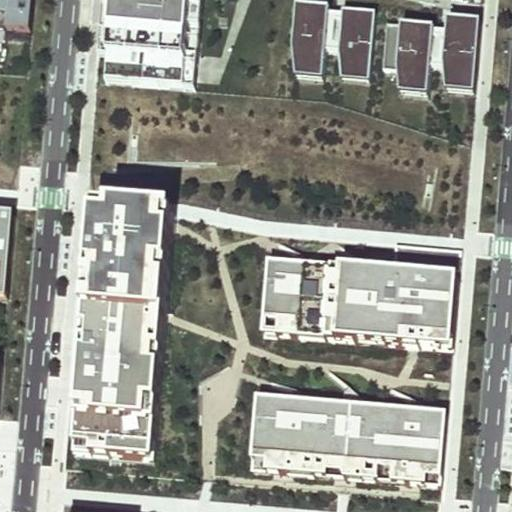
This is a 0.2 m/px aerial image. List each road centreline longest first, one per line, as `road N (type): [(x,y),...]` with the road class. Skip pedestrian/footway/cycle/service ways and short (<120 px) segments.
road 1 (residential): [(70,0),(25,511)]
road 2 (residential): [(484,511),(511,228)]
